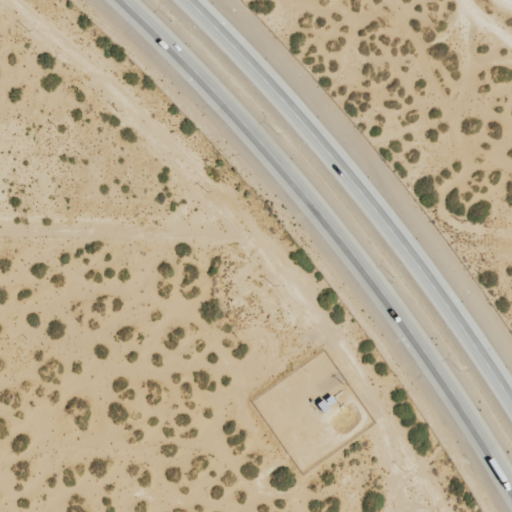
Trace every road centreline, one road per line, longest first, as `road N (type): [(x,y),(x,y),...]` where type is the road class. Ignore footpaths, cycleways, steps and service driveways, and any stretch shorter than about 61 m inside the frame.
road 1 (motorway): [(108,0),(269,167),(444,388),(509,511)]
road 2 (motorway): [(511,409),(327,152),(178,0)]
